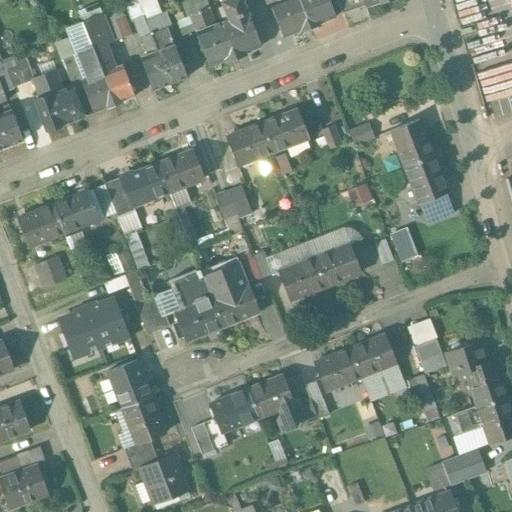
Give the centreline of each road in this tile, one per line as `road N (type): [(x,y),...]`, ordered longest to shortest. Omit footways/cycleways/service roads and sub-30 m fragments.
road 1 (residential): [(0,179),(433,9)]
road 2 (residential): [(199,383),(504,262)]
road 3 (residential): [(0,261),(99,511)]
road 4 (residential): [(433,9),(504,262)]
